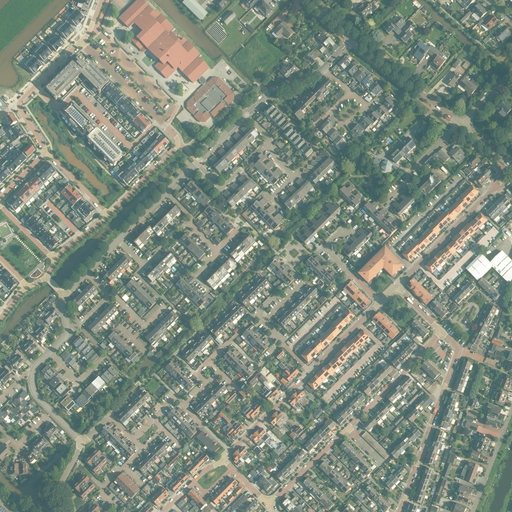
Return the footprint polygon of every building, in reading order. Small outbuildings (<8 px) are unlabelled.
[(78,4),(77,7),(82,9),(83,6),(87,8),(90,2),(91,2),(91,0),(82,0),(80,5),(78,4)] [(156,14),(142,0),(137,0),(118,19),(129,29),(134,24),(140,31),(131,40),(143,53),(147,50),(159,62),(154,67),(167,80),(178,69),(193,84),(199,78),(201,76),(209,68),(199,58),(201,56),(184,39),(181,42),(171,32),(174,29),(158,12),(156,14)] [(200,21),(207,14),(193,0),(185,0),(182,3),(200,21)] [(243,3),(241,5),(247,12),(249,9),(250,9),(253,5),(258,0),(245,0),(243,3)] [(256,7),(254,9),(257,12),(260,15),(262,14),(265,17),(272,11),(262,1),(256,7)] [(371,12),(372,10),(374,11),(377,8),(373,4),(372,4),(371,3),(369,4),(367,6),(366,5),(364,7),(363,6),(360,9),(361,10),(359,12),(365,18),(369,14),(370,14),(372,12),(371,12)] [(482,8),(479,5),(472,11),(480,19),(486,13),(481,8),(482,8)] [(76,11),(72,15),(80,23),(80,24),(84,20),(84,19),(76,11)] [(230,11),(222,20),(226,25),(235,16),(230,11)] [(462,23),(472,14),(468,11),(459,20),(462,23)] [(68,19),(67,21),(69,23),(70,21),(76,27),(80,23),(72,15),(68,19)] [(497,22),(492,16),(485,23),(482,20),(477,25),(480,28),(483,25),(489,30),(497,22)] [(399,30),(406,23),(400,17),(395,23),(394,22),(391,25),(389,23),(383,29),(389,34),(393,30),(396,33),(399,30)] [(62,27),(61,27),(70,36),(74,32),(67,24),(69,23),(67,21),(65,22),(66,23),(62,27)] [(411,21),(407,25),(406,23),(399,30),(396,33),(400,37),(399,38),(405,44),(411,38),(413,36),(411,33),(416,27),(411,21)] [(278,28),(274,33),(278,37),(282,33),(288,39),(294,33),(283,22),(277,28),(278,28)] [(61,26),(56,30),(58,32),(57,33),(59,35),(60,34),(66,40),(70,36),(61,27),(62,27),(61,26)] [(510,34),(504,27),(499,32),(496,29),(491,35),(494,39),(496,36),(502,42),(510,34)] [(52,40),(60,48),(65,44),(57,37),(59,35),(57,33),(55,35),(56,36),(52,40)] [(321,46),(317,49),(322,54),(326,50),(325,50),(328,47),(330,45),(332,47),(335,45),(328,37),(326,39),(321,34),(316,38),(322,44),(321,45),(321,46)] [(47,43),(45,44),(47,46),(49,45),(56,52),(57,52),(61,48),(60,48),(52,40),(52,39),(47,43)] [(432,56),(437,50),(432,46),(429,49),(421,42),(415,49),(418,52),(414,55),(421,61),(425,57),(425,56),(427,53),(432,56)] [(42,44),(38,48),(39,49),(48,58),(52,54),(46,48),(47,46),(45,44),(44,46),(42,44)] [(35,54),(34,55),(36,58),(37,56),(43,62),(48,58),(39,49),(34,53),(35,54)] [(437,50),(432,56),(436,59),(431,65),(438,71),(446,61),(443,58),(444,56),(437,50)] [(305,61),(301,65),(305,69),(309,65),(311,66),(316,61),(315,59),(318,56),(313,51),(309,54),(309,53),(303,59),(305,61)] [(29,61),(29,62),(38,71),(37,71),(38,71),(42,67),(41,67),(42,66),(35,59),(36,58),(34,55),(32,57),(33,57),(29,61)] [(49,87),(46,89),(55,98),(53,99),(55,101),(57,99),(77,78),(81,82),(84,79),(98,92),(97,92),(99,94),(101,92),(100,91),(107,85),(109,83),(106,80),(105,80),(103,79),(104,78),(101,75),(101,76),(99,74),(99,73),(97,70),(96,71),(94,69),(95,69),(92,66),(91,66),(89,65),(90,64),(87,61),(85,63),(83,62),(84,61),(80,56),(75,61),(76,62),(73,65),(72,63),(69,66),(70,67),(68,69),(67,68),(64,71),(65,71),(63,73),(60,76),(58,78),(58,77),(55,80),(55,81),(54,82),(53,82),(50,85),(51,85),(49,87)] [(345,71),(350,65),(346,61),(348,59),(345,56),(335,66),(338,68),(340,66),(345,71)] [(459,60),(453,67),(456,69),(461,63),(459,60)] [(28,61),(24,65),(25,67),(24,68),(26,70),(27,69),(33,75),(37,71),(38,71),(29,62),(29,61),(28,61)] [(352,77),(358,72),(354,67),(356,65),(353,63),(350,65),(345,71),(343,72),(346,75),(348,73),(352,77)] [(283,69),(277,75),(282,79),(284,77),(286,79),(293,72),(295,75),(298,71),(291,65),(285,71),(283,69)] [(491,68),(487,73),(490,77),(495,71),(491,68)] [(360,84),(366,78),(362,73),(364,71),(361,69),(358,72),(352,77),(351,79),(354,81),(356,79),(360,84)] [(459,84),(463,80),(460,78),(460,77),(454,72),(451,76),(452,76),(446,83),(452,87),(456,82),(459,84)] [(368,90),(374,84),(370,80),(372,78),(369,75),(366,78),(360,84),(359,85),(362,88),(364,86),(368,90)] [(204,80),(201,77),(199,78),(200,79),(200,82),(203,85),(204,86),(187,103),(186,105),(186,109),(192,114),(194,116),(194,117),(199,122),(205,123),(210,117),(210,116),(211,115),(215,119),(226,108),(225,107),(226,106),(226,105),(227,104),(228,106),(234,100),(234,94),(218,78),(214,78),(212,78),(206,84),(205,83),(204,80)] [(318,82),(322,86),(325,89),(330,84),(323,77),(318,82)] [(465,78),(463,80),(459,84),(459,85),(471,95),(477,88),(479,85),(473,80),(470,83),(465,78)] [(374,84),(368,90),(367,91),(370,94),(372,92),(376,96),(382,91),(378,86),(380,84),(377,81),(374,84)] [(107,85),(100,91),(101,92),(102,91),(102,92),(105,95),(113,87),(114,87),(111,85),(110,84),(108,86),(107,85)] [(329,93),(325,89),(322,86),(317,90),(324,97),(329,93)] [(109,98),(117,91),(113,87),(105,95),(109,98)] [(319,102),(324,97),(317,90),(312,95),(316,99),(319,102)] [(117,91),(109,98),(112,102),(120,94),(117,91)] [(316,99),(312,95),(308,91),(304,96),(311,103),(316,99)] [(115,105),(123,97),(120,94),(112,102),(115,105)] [(306,108),(311,103),(304,96),(299,101),(306,108)] [(115,105),(116,105),(119,109),(127,101),(123,98),(124,97),(123,97),(115,105)] [(382,107),(388,113),(392,108),(394,110),(397,108),(387,98),(385,100),(387,103),(382,107)] [(122,112),(130,104),(127,101),(119,109),(122,112)] [(301,113),(306,108),(299,101),(294,106),(298,109),(301,113)] [(502,103),(495,110),(499,114),(504,119),(508,115),(507,115),(511,110),(503,102),(502,103)] [(111,163),(114,166),(122,157),(123,158),(126,155),(124,154),(123,155),(97,129),(94,131),(91,128),(92,126),(71,104),(61,114),(69,122),(69,123),(74,128),(82,136),(84,134),(88,138),(87,139),(95,147),(96,146),(101,151),(100,152),(105,158),(106,157),(111,162),(111,163)] [(122,112),(126,115),(134,107),(130,104),(122,112)] [(267,116),(274,110),(271,108),(273,106),(271,104),(264,112),(267,116)] [(388,113),(382,107),(379,104),(377,107),(379,109),(374,113),(380,119),(384,115),(386,117),(389,114),(388,113)] [(126,115),(129,119),(137,111),(134,108),(134,107),(126,115)] [(271,120),(278,114),(275,111),(277,110),(275,108),(274,110),(267,116),(271,120)] [(305,116),(301,113),(298,109),(293,114),(300,121),(305,116)] [(380,119),(374,113),(372,110),(369,113),(371,115),(367,119),(372,125),(377,121),(379,123),(382,120),(380,119)] [(140,114),(137,111),(129,119),(132,122),(140,114)] [(275,124),(281,118),(279,115),(281,114),(279,112),(278,114),(271,120),(275,124)] [(5,118),(10,127),(17,122),(11,114),(5,118)] [(132,123),(135,126),(144,118),(140,115),(140,114),(132,122),(131,123),(132,123)] [(279,127),(285,121),(283,119),(285,118),(283,116),(281,118),(275,124),(279,127)] [(374,127),(372,125),(367,119),(364,116),(361,119),(363,121),(359,126),(364,132),(369,127),(371,129),(374,127)] [(147,121),(144,118),(135,126),(138,130),(147,121)] [(321,132),(322,131),(327,135),(333,129),(329,124),(331,122),(328,119),(318,129),(321,132)] [(285,121),(279,127),(283,132),(289,125),(287,123),(289,122),(287,120),(285,121)] [(142,133),(151,125),(150,125),(149,123),(147,121),(138,130),(142,133)] [(356,138),(358,136),(359,138),(362,135),(363,136),(366,133),(364,132),(359,126),(356,123),(353,126),(355,128),(351,132),(356,138)] [(243,128),(254,139),(258,135),(252,130),(251,131),(245,125),(243,128)] [(7,133),(10,138),(20,131),(17,126),(11,130),(9,127),(3,131),(5,134),(7,133)] [(287,139),(293,133),(291,130),(292,129),(291,127),(283,135),(287,139)] [(333,143),(340,136),(336,132),(338,130),(335,127),(333,129),(327,135),(325,137),(328,140),(328,139),(333,143)] [(256,141),(254,139),(243,128),(241,130),(246,136),(245,137),(250,143),(252,145),(256,141)] [(24,136),(20,131),(10,138),(13,143),(12,144),(14,147),(14,146),(17,144),(20,143),(18,140),(24,136)] [(291,143),(297,137),(295,134),(296,133),(295,131),(293,133),(287,139),(291,143)] [(250,143),(245,137),(243,139),(237,133),(235,135),(246,147),(250,143)] [(168,144),(169,143),(160,135),(156,139),(165,148),(167,146),(167,145),(168,144)] [(242,151),(246,147),(235,135),(233,137),(239,143),(237,145),(242,151)] [(295,146),(301,140),(299,138),(300,137),(299,135),(297,137),(291,143),(295,146)] [(341,150),(344,146),(346,144),(342,140),(344,138),(341,135),(340,136),(333,143),(331,145),(334,148),(336,146),(341,150)] [(408,154),(416,146),(408,138),(399,147),(399,148),(390,157),(397,164),(405,156),(411,162),(413,159),(408,154)] [(165,148),(156,139),(153,143),(161,151),(164,148),(165,148)] [(299,150),(305,144),(303,142),(304,141),(302,139),(301,140),(295,146),(299,150)] [(235,147),(234,146),(229,141),(227,143),(238,154),(242,151),(237,145),(235,147)] [(161,151),(153,143),(149,147),(157,155),(161,151)] [(235,158),(238,154),(227,143),(225,145),(231,151),(229,153),(235,158)] [(309,148),(307,146),(306,146),(308,144),(306,143),(305,144),(299,150),(302,154),(309,148)] [(22,152),(21,153),(21,154),(26,159),(28,157),(35,150),(30,145),(29,145),(23,152),(22,152)] [(458,158),(461,161),(467,156),(456,145),(448,152),(443,148),(436,155),(435,155),(425,165),(429,169),(439,159),(444,164),(452,156),(456,161),(458,158)] [(157,155),(149,147),(145,151),(146,152),(146,151),(153,159),(157,155)] [(310,147),(309,148),(302,154),(306,158),(313,152),(310,150),(312,148),(310,147)] [(235,158),(229,153),(227,154),(222,148),(220,151),(231,162),(232,164),(236,160),(235,158)] [(13,154),(14,155),(14,154),(23,163),(26,159),(27,159),(26,159),(21,154),(21,153),(17,150),(13,154)] [(146,152),(142,155),(150,163),(149,162),(153,159),(146,151),(146,152)] [(227,166),(231,162),(220,151),(217,153),(223,159),(221,160),(227,166)] [(146,167),(150,163),(142,155),(140,153),(136,158),(138,159),(146,167)] [(19,167),(23,163),(14,154),(14,155),(10,158),(19,167)] [(325,162),(331,169),(335,165),(336,166),(336,165),(332,161),(333,160),(330,157),(329,156),(327,154),(326,155),(320,154),(319,157),(325,158),(327,160),(325,162)] [(258,170),(263,165),(261,163),(267,157),(265,155),(264,157),(260,160),(254,166),(258,170)] [(227,166),(221,160),(220,162),(214,156),(212,158),(223,170),(227,166)] [(475,169),(474,168),(480,161),(475,156),(468,163),(471,166),(467,169),(466,168),(464,171),(468,176),(475,169)] [(5,161),(6,162),(15,171),(19,167),(10,158),(10,157),(5,161)] [(219,174),(223,170),(212,158),(210,160),(215,166),(214,168),(219,174)] [(331,169),(325,162),(321,159),(316,158),(315,161),(321,162),(323,164),(321,166),(327,173),(331,169),(331,170),(332,170),(331,169)] [(142,170),(145,167),(146,167),(138,159),(134,163),(142,170)] [(261,174),(273,163),(271,161),(265,166),(263,165),(258,170),(261,174)] [(393,165),(388,161),(383,162),(381,168),(385,172),(391,171),(393,165)] [(11,174),(15,171),(6,162),(3,166),(11,174),(10,174),(11,175),(11,174)] [(328,174),(327,173),(321,166),(317,163),(312,162),(311,165),(317,166),(319,168),(317,171),(323,177),(327,173),(327,174),(328,174)] [(48,164),(43,168),(52,177),(53,178),(57,173),(51,166),(49,163),(48,164)] [(142,170),(134,163),(131,166),(130,167),(138,174),(142,170)] [(265,178),(271,173),(269,171),(275,165),(273,163),(261,174),(265,178)] [(497,174),(488,165),(486,168),(487,169),(483,172),(490,179),(494,175),(494,176),(497,174)] [(0,170),(7,178),(10,174),(11,174),(3,166),(0,168),(0,170)] [(134,178),(138,174),(130,167),(131,166),(130,166),(126,170),(134,178)] [(323,177),(317,171),(313,167),(307,166),(307,169),(312,170),(315,173),(313,175),(319,181),(323,177),(323,178),(324,178),(323,177)] [(43,168),(39,172),(48,181),(52,177),(43,168)] [(269,182),(280,171),(278,168),(272,174),(271,173),(265,178),(269,182)] [(130,182),(130,181),(134,178),(126,170),(122,173),(130,182)] [(319,181),(313,175),(309,171),(303,170),(303,173),(309,174),(311,176),(309,179),(310,180),(315,185),(319,181),(319,182),(320,182),(319,181)] [(280,171),(269,182),(273,186),(279,180),(277,178),(282,173),(280,171)] [(44,185),(48,181),(39,172),(35,176),(35,177),(44,185)] [(121,172),(117,176),(122,181),(120,183),(123,186),(125,184),(126,186),(126,185),(128,184),(130,182),(130,181),(130,182),(122,173),(121,172)] [(486,183),(490,179),(483,172),(480,176),(486,183)] [(436,174),(419,191),(426,198),(443,181),(436,174)] [(257,187),(251,180),(250,180),(248,181),(242,176),(240,178),(252,189),(253,190),(257,187)] [(480,176),(476,180),(475,179),(473,181),(477,186),(480,188),(482,186),(486,183),(480,176)] [(40,189),(44,185),(35,177),(32,181),(40,189)] [(248,193),(252,189),(240,178),(238,180),(244,186),(242,187),(248,193)] [(298,181),(309,192),(313,188),(308,183),(306,184),(300,179),(298,181)] [(41,190),(40,189),(32,181),(28,184),(28,185),(37,194),(41,190)] [(195,186),(193,184),(194,183),(192,181),(185,187),(184,189),(188,193),(189,192),(195,186)] [(305,196),(309,192),(298,181),(296,183),(301,189),(300,190),(305,196)] [(248,193),(242,187),(240,189),(235,183),(233,185),(233,186),(244,197),(248,193)] [(33,197),(37,194),(28,185),(28,184),(23,188),(24,188),(33,197)] [(64,199),(65,198),(73,190),(69,186),(69,185),(64,190),(62,188),(56,193),(59,196),(60,195),(64,199)] [(244,197),(233,186),(233,185),(230,188),(236,193),(234,195),(240,200),(242,202),(246,198),(244,197)] [(188,193),(187,194),(191,197),(193,196),(200,189),(198,187),(197,188),(195,186),(189,192),(188,193)] [(305,196),(300,190),(298,192),(292,186),(290,188),(301,200),(305,196)] [(344,197),(353,188),(351,186),(347,190),(345,187),(339,193),(344,197)] [(468,190),(475,197),(479,193),(472,186),(468,190)] [(29,201),(33,197),(24,188),(20,192),(29,201)] [(297,203),(301,200),(290,188),(288,190),(294,196),(292,198),(297,203)] [(347,201),(353,195),(351,193),(354,189),(353,188),(344,197),(347,201)] [(65,198),(69,202),(77,194),(78,194),(73,189),(73,190),(65,198)] [(197,200),(203,194),(201,192),(202,191),(200,189),(193,196),(197,200)] [(464,194),(471,201),(475,197),(468,190),(464,194)] [(240,200),(234,195),(233,196),(227,191),(225,193),(236,204),(240,200)] [(25,205),(29,201),(20,192),(16,196),(24,204),(25,205)] [(232,208),(236,204),(225,193),(223,195),(228,201),(227,202),(232,208)] [(81,198),(77,194),(69,202),(73,206),(71,208),(73,210),(79,205),(76,203),(81,198)] [(200,203),(207,196),(205,194),(204,195),(203,194),(197,200),(200,203)] [(297,203),(292,198),(290,199),(285,194),(283,196),(294,207),(297,203)] [(351,204),(360,195),(359,194),(355,197),(353,195),(347,201),(351,204)] [(402,196),(411,205),(415,201),(410,196),(408,198),(404,194),(402,196)] [(461,198),(468,205),(470,203),(469,202),(471,201),(464,194),(461,198)] [(20,209),(24,204),(16,196),(16,195),(16,196),(11,200),(19,208),(20,209)] [(360,195),(351,204),(355,208),(361,203),(358,201),(362,197),(360,195)] [(509,202),(509,201),(510,199),(506,195),(504,196),(499,201),(505,206),(507,208),(510,205),(510,204),(510,202),(509,202)] [(207,196),(200,203),(204,207),(206,209),(211,205),(208,203),(210,201),(208,199),(209,198),(207,196)] [(289,211),(294,207),(283,196),(280,198),(283,201),(282,201),(284,204),(285,203),(286,204),(284,205),(289,211)] [(408,209),(411,205),(402,196),(401,198),(404,201),(402,203),(408,209)] [(249,209),(253,213),(266,200),(264,198),(258,203),(256,202),(251,207),(249,209)] [(458,203),(464,209),(468,205),(461,198),(460,198),(461,199),(458,203)] [(15,212),(19,208),(11,200),(7,204),(10,207),(9,209),(13,213),(14,211),(15,212)] [(258,215),(264,210),(263,208),(268,202),(266,200),(253,213),(257,217),(258,215)] [(507,208),(505,206),(499,201),(495,205),(503,212),(507,208)] [(77,212),(81,215),(81,216),(90,207),(86,203),(86,202),(81,207),(79,205),(73,210),(76,213),(77,212)] [(367,213),(377,203),(376,202),(372,205),(369,203),(363,209),(367,213)] [(408,209),(402,203),(400,206),(396,202),(395,204),(404,213),(408,209)] [(327,205),(336,214),(340,210),(335,205),(333,207),(329,203),(327,205)] [(371,217),(377,211),(375,209),(379,205),(377,203),(367,213),(371,217)] [(454,206),(460,213),(464,209),(458,203),(454,206)] [(400,217),(404,213),(395,204),(393,205),(397,209),(394,211),(400,217)] [(208,216),(213,210),(211,209),(213,207),(211,205),(206,209),(204,212),(208,216)] [(332,218),(336,214),(327,205),(326,207),(329,210),(327,213),(332,218)] [(498,217),(503,212),(495,205),(491,209),(496,215),(498,217)] [(168,208),(176,216),(180,212),(174,206),(172,208),(170,206),(168,208)] [(262,219),(274,208),(272,206),(266,211),(264,210),(258,215),(257,217),(261,220),(262,219)] [(450,210),(456,217),(460,213),(454,206),(450,210)] [(94,211),(90,207),(81,216),(81,215),(80,216),(84,220),(84,221),(86,223),(91,218),(89,216),(94,211)] [(172,220),(176,216),(168,208),(166,210),(168,212),(166,214),(172,220)] [(274,208),(262,219),(261,220),(265,224),(266,223),(272,217),(270,216),(276,210),(274,208)] [(375,221),(385,211),(383,209),(379,213),(377,211),(371,217),(375,221)] [(498,217),(496,215),(491,209),(486,214),(492,219),(494,221),(498,217)] [(211,220),(218,213),(216,211),(215,212),(213,210),(208,216),(211,220)] [(445,213),(453,220),(456,217),(450,210),(446,214),(446,213),(445,213)] [(332,218),(327,213),(325,215),(321,211),(319,213),(328,222),(332,218)] [(379,225),(385,218),(383,216),(387,213),(385,211),(375,221),(379,225)] [(215,224),(221,218),(219,216),(220,215),(218,213),(211,220),(215,224)] [(325,226),(328,222),(319,213),(318,214),(322,218),(319,220),(325,226)] [(450,222),(451,222),(453,220),(445,213),(441,217),(448,223),(450,222)] [(172,220),(166,214),(164,216),(162,214),(160,216),(168,224),(172,220)] [(272,217),(265,224),(268,228),(270,227),(281,216),(279,214),(273,219),(272,217)] [(483,225),(487,221),(481,214),(477,218),(483,225)] [(28,228),(30,229),(38,221),(33,216),(25,224),(29,227),(28,228)] [(164,228),(168,224),(160,216),(158,218),(161,220),(159,222),(164,228)] [(281,216),(270,227),(274,231),(280,225),(278,223),(283,218),(281,216)] [(382,229),(393,218),(391,217),(387,221),(385,218),(379,225),(382,229)] [(438,221),(444,227),(448,223),(441,217),(438,221)] [(226,221),(224,219),(223,220),(221,218),(215,224),(214,225),(217,229),(219,227),(219,228),(226,221)] [(386,232),(393,226),(390,224),(394,220),(393,218),(382,229),(386,232)] [(473,222),(479,229),(483,225),(477,218),(473,222)] [(325,226),(319,220),(317,223),(313,219),(312,220),(321,230),(325,226)] [(39,220),(38,221),(30,229),(32,231),(36,234),(43,227),(44,227),(44,226),(39,220)] [(317,233),(321,230),(312,220),(310,222),(314,226),(312,228),(317,233)] [(223,231),(228,226),(227,224),(228,223),(226,221),(219,228),(223,231)] [(434,225),(440,231),(444,227),(438,221),(434,225)] [(164,228),(159,222),(157,224),(154,222),(153,224),(161,232),(164,228)] [(468,225),(476,232),(479,229),(473,222),(471,224),(470,223),(468,225)] [(157,235),(161,232),(153,224),(151,225),(153,228),(151,229),(154,232),(154,233),(157,235)] [(393,226),(386,232),(390,237),(400,226),(399,224),(395,228),(393,226)] [(430,228),(437,236),(439,234),(438,233),(440,231),(434,225),(430,228)] [(468,225),(464,229),(472,236),(476,232),(468,225)] [(151,229),(148,227),(146,229),(144,226),(142,228),(150,236),(154,233),(154,232),(151,229)] [(228,226),(223,231),(227,235),(234,229),(232,227),(230,228),(228,226)] [(317,233),(312,228),(309,230),(306,226),(304,228),(313,237),(317,233)] [(49,232),(44,227),(43,227),(36,234),(39,238),(40,240),(49,232)] [(146,240),(150,236),(142,228),(140,230),(142,232),(140,234),(146,240)] [(309,241),(313,237),(304,228),(302,230),(306,233),(304,236),(309,241)] [(427,233),(433,239),(437,236),(430,228),(431,229),(427,233)] [(511,236),(503,228),(500,231),(508,240),(511,236)] [(360,230),(369,240),(373,236),(368,231),(366,233),(362,229),(360,230)] [(464,229),(461,233),(467,239),(471,236),(472,236),(464,229)] [(366,243),(369,240),(360,230),(358,232),(363,236),(361,238),(366,243)] [(54,237),(49,232),(40,240),(42,242),(43,241),(46,245),(54,237)] [(183,245),(189,239),(187,237),(190,235),(187,233),(185,235),(179,241),(183,245)] [(254,241),(247,234),(246,233),(244,235),(246,237),(244,239),(252,247),(256,243),(254,241)] [(423,237),(430,243),(433,239),(427,233),(423,237)] [(461,233),(457,237),(464,244),(463,243),(467,239),(461,233)] [(146,240),(140,234),(139,236),(136,234),(134,236),(142,244),(146,240)] [(309,241),(304,236),(302,238),(298,234),(296,236),(305,245),(309,241)] [(138,248),(142,244),(134,236),(132,238),(135,240),(132,242),(138,248)] [(366,243),(361,238),(359,241),(354,236),(352,238),(362,247),(366,243)] [(59,242),(55,238),(54,237),(46,245),(47,246),(51,250),(52,248),(53,249),(56,247),(55,246),(59,242)] [(419,241),(426,247),(430,243),(423,237),(419,241)] [(453,240),(460,248),(464,244),(457,237),(453,240)] [(187,248),(195,240),(193,238),(191,241),(189,239),(183,245),(187,248)] [(218,246),(221,242),(218,240),(216,238),(212,242),(214,244),(216,246),(217,245),(218,246)] [(358,251),(362,247),(352,238),(351,240),(355,244),(353,246),(358,251)] [(244,239),(242,241),(240,239),(238,241),(248,251),(252,247),(244,239)] [(191,252),(197,246),(195,244),(197,242),(195,240),(187,248),(191,252)] [(450,245),(456,251),(460,248),(453,240),(454,241),(450,245)] [(243,253),(244,254),(248,251),(238,241),(236,243),(239,245),(237,247),(243,253)] [(415,244),(422,251),(426,247),(419,241),(416,244),(415,243),(415,244)] [(358,251),(353,246),(351,248),(347,244),(345,245),(354,255),(358,251)] [(411,247),(417,254),(419,252),(420,253),(422,251),(415,244),(411,247)] [(350,259),(354,255),(345,245),(343,247),(347,252),(345,254),(350,259)] [(446,249),(453,255),(456,251),(450,245),(446,249)] [(190,254),(194,257),(203,248),(201,246),(199,248),(197,246),(191,252),(190,254)] [(233,247),(231,248),(239,257),(241,259),(245,255),(244,254),(243,253),(237,247),(235,249),(233,247)] [(407,251),(413,258),(417,254),(411,247),(407,251)] [(197,261),(199,260),(205,254),(203,252),(205,250),(203,248),(194,257),(197,261)] [(229,255),(228,256),(233,262),(235,260),(235,261),(237,263),(241,259),(239,257),(231,248),(229,250),(231,253),(229,255)] [(385,249),(376,259),(375,258),(360,274),(368,283),(370,280),(371,281),(377,275),(376,274),(381,270),(381,271),(384,268),(392,276),(394,274),(395,274),(401,268),(400,268),(403,265),(394,257),(392,255),(392,254),(388,251),(388,252),(385,249)] [(446,249),(444,251),(444,250),(441,252),(449,259),(453,255),(446,249)] [(403,255),(409,262),(413,258),(407,251),(403,255)] [(438,256),(444,262),(448,258),(449,259),(441,252),(438,256)] [(510,285),(511,280),(511,261),(502,252),(490,264),(493,266),(492,267),(510,285)] [(163,255),(171,263),(175,259),(169,253),(167,255),(165,253),(163,255)] [(478,281),(492,267),(493,266),(490,264),(481,254),(466,269),(478,281)] [(122,259),(128,265),(132,261),(126,255),(123,258),(121,256),(120,257),(122,259)] [(167,267),(171,263),(163,255),(161,257),(163,259),(161,261),(167,267)] [(310,267),(319,258),(317,256),(314,260),(311,257),(306,263),(310,267)] [(434,259),(440,266),(444,262),(438,256),(434,259)] [(269,267),(267,269),(270,273),(272,270),(272,271),(279,265),(276,263),(280,259),(278,257),(268,267),(269,267)] [(314,271),(319,265),(317,263),(321,260),(319,258),(310,267),(314,271)] [(130,267),(128,265),(122,259),(120,262),(117,259),(116,261),(124,269),(126,271),(130,267)] [(230,269),(234,265),(229,259),(226,261),(224,259),(222,261),(230,269)] [(430,263),(436,270),(440,266),(434,259),(430,263)] [(121,272),(124,269),(116,261),(115,262),(117,264),(115,267),(121,272)] [(167,267),(161,261),(159,263),(157,261),(155,263),(163,271),(167,267)] [(227,272),(230,269),(222,261),(220,262),(223,265),(221,266),(227,272)] [(159,275),(163,271),(155,263),(153,265),(155,267),(153,269),(159,275)] [(276,275),(286,265),(284,263),(281,267),(279,265),(272,271),(276,275)] [(426,267),(432,274),(436,270),(430,263),(426,267)] [(317,275),(327,266),(325,264),(321,268),(319,265),(314,271),(317,275)] [(280,278),(286,272),(284,270),(287,267),(286,265),(276,275),(280,278)] [(227,272),(221,266),(219,268),(217,266),(215,268),(224,278),(228,274),(226,272),(227,272)] [(321,279),(327,273),(325,271),(328,267),(327,266),(317,275),(321,279)] [(117,276),(121,272),(115,267),(112,269),(110,267),(108,268),(117,276)] [(117,276),(108,268),(107,269),(109,272),(107,274),(113,280),(115,280),(116,278),(116,277),(117,276)] [(159,275),(153,269),(152,270),(149,268),(147,270),(155,278),(157,280),(161,277),(159,275)] [(213,274),(220,281),(224,278),(215,268),(213,270),(215,272),(213,274)] [(152,282),(155,278),(147,270),(146,272),(148,274),(146,276),(152,282)] [(284,282),(293,273),(292,271),(288,274),(286,272),(280,278),(284,282)] [(0,284),(3,288),(4,287),(3,286),(12,278),(9,275),(9,274),(7,272),(0,279),(0,284)] [(107,274),(105,272),(104,273),(106,275),(103,278),(109,284),(113,280),(107,274)] [(325,282),(334,273),(333,272),(329,275),(327,273),(321,279),(325,282)] [(293,273),(284,282),(288,286),(294,280),(292,278),(295,275),(293,273)] [(334,273),(325,282),(329,287),(335,281),(332,279),(336,275),(334,273)] [(220,281),(213,274),(211,276),(209,274),(207,276),(216,285),(220,281)] [(212,289),(216,285),(207,276),(205,278),(207,280),(205,282),(212,289)] [(255,279),(264,288),(268,284),(263,278),(260,280),(257,277),(255,279)] [(12,278),(3,286),(4,287),(9,292),(13,287),(14,288),(17,285),(16,285),(17,283),(12,278)] [(188,281),(186,279),(184,281),(182,279),(176,285),(180,289),(188,281)] [(261,292),(264,288),(255,279),(254,280),(257,284),(255,286),(261,292)] [(411,290),(418,283),(414,279),(412,281),(412,280),(408,284),(409,284),(407,286),(411,290)] [(483,288),(488,283),(483,279),(479,284),(483,288)] [(130,290),(138,282),(137,281),(135,283),(132,280),(126,286),(130,290)] [(190,287),(188,285),(190,283),(188,281),(180,289),(178,290),(182,294),(184,293),(190,287)] [(134,294),(140,288),(137,285),(139,283),(138,282),(130,290),(134,294)] [(414,295),(422,287),(418,283),(411,290),(413,292),(412,293),(414,295)] [(466,287),(471,292),(475,287),(471,283),(466,287)] [(487,292),(492,288),(488,283),(483,288),(487,292)] [(85,286),(93,294),(97,290),(91,284),(88,287),(86,285),(85,286)] [(261,292),(255,286),(253,288),(249,284),(247,286),(257,295),(261,292)] [(347,294),(355,287),(353,285),(352,286),(350,284),(343,290),(347,294)] [(89,298),(93,294),(85,286),(83,287),(86,290),(83,292),(89,298)] [(253,299),(257,295),(247,286),(246,288),(249,291),(247,293),(253,299)] [(305,288),(314,297),(318,293),(313,287),(310,289),(307,286),(305,288)] [(184,293),(187,296),(187,297),(196,289),(194,287),(192,289),(190,287),(184,293)] [(187,296),(186,298),(190,302),(197,295),(195,292),(199,289),(197,287),(196,289),(187,297),(187,296)] [(351,298),(358,291),(356,290),(357,289),(355,287),(347,294),(351,298)] [(419,298),(425,291),(422,287),(414,295),(416,297),(417,296),(419,298)] [(467,296),(471,292),(466,287),(462,291),(467,296)] [(138,298),(146,290),(145,288),(143,290),(140,288),(134,294),(138,298)] [(311,301),(314,297),(305,288),(304,289),(307,293),(305,295),(311,301)] [(491,296),(496,292),(492,288),(487,292),(491,296)] [(142,301),(148,295),(145,293),(147,291),(146,290),(138,298),(142,301)] [(355,302),(362,294),(360,292),(359,293),(358,291),(351,298),(355,302)] [(422,302),(429,295),(425,291),(419,298),(421,299),(420,300),(422,302)] [(462,300),(467,296),(462,291),(458,296),(462,300)] [(85,302),(89,298),(83,292),(80,295),(78,293),(77,294),(85,302)] [(253,299),(247,293),(245,295),(242,292),(240,294),(249,303),(253,299)] [(496,292),(491,296),(496,301),(500,296),(496,292)] [(76,299),(75,300),(81,306),(85,302),(77,294),(76,295),(78,297),(76,299)] [(194,306),(203,296),(201,294),(199,297),(197,295),(190,302),(194,306)] [(245,307),(249,303),(240,294),(238,295),(242,299),(239,301),(245,307)] [(311,301),(305,295),(303,297),(299,294),(298,295),(307,305),(311,301)] [(359,306),(365,299),(363,297),(364,296),(362,294),(355,302),(359,306)] [(145,305),(154,297),(152,296),(150,298),(148,295),(142,301),(145,305)] [(303,308),(307,305),(298,295),(296,297),(299,300),(297,302),(303,308)] [(427,305),(433,299),(429,295),(422,302),(424,304),(425,303),(427,305)] [(199,308),(203,305),(205,302),(203,300),(205,298),(203,296),(194,306),(197,310),(199,308)] [(458,304),(462,300),(458,296),(453,300),(458,304)] [(74,301),(71,304),(75,307),(77,310),(81,306),(75,300),(76,299),(74,297),(72,299),(74,301)] [(154,297),(145,305),(150,309),(156,303),(153,300),(155,298),(154,297)] [(368,305),(369,303),(365,299),(359,306),(363,310),(364,308),(365,309),(368,305)] [(303,308),(297,302),(295,305),(291,301),(290,303),(299,312),(303,308)] [(435,310),(440,305),(436,301),(430,306),(435,310)] [(48,303),(44,306),(47,309),(49,312),(47,314),(53,321),(58,317),(56,315),(58,313),(55,310),(51,306),(48,303)] [(295,316),(299,312),(290,303),(288,305),(291,308),(289,310),(295,316)] [(451,313),(458,307),(454,303),(451,306),(451,309),(449,311),(451,313)] [(105,307),(113,315),(117,311),(111,305),(109,308),(106,306),(105,307)] [(230,306),(240,315),(244,311),(238,305),(235,308),(232,305),(230,306)] [(439,315),(445,309),(440,305),(435,310),(439,315)] [(236,319),(240,315),(230,306),(229,308),(232,311),(230,313),(236,319)] [(487,311),(495,315),(497,310),(490,306),(487,311)] [(109,319),(113,315),(105,307),(104,308),(106,310),(103,313),(109,319)] [(295,316),(289,310),(287,312),(284,309),(282,311),(291,320),(295,316)] [(445,309),(439,315),(443,319),(449,313),(445,309)] [(350,321),(354,317),(347,310),(343,314),(350,321)] [(287,324),(291,320),(282,311),(280,312),(284,316),(282,318),(287,324)] [(492,321),(495,315),(487,311),(484,317),(492,321)] [(169,315),(167,313),(166,314),(168,316),(174,322),(178,318),(179,320),(181,317),(177,313),(175,315),(172,312),(169,315)] [(236,319),(230,313),(228,315),(224,312),(223,314),(232,323),(236,319)] [(106,323),(109,319),(103,313),(101,316),(99,313),(97,315),(106,323)] [(377,324),(383,317),(380,313),(378,315),(377,314),(374,318),(375,318),(373,320),(377,324)] [(49,325),(53,321),(46,314),(42,318),(40,316),(38,318),(39,319),(43,323),(45,321),(49,325)] [(228,327),(232,323),(223,314),(221,315),(224,319),(222,321),(228,327)] [(346,324),(350,321),(343,314),(340,318),(346,324)] [(102,326),(106,323),(97,315),(96,316),(98,318),(96,321),(102,326)] [(161,316),(159,317),(163,321),(160,323),(166,329),(170,326),(162,318),(161,316)] [(162,318),(170,326),(174,322),(168,316),(166,318),(166,317),(165,318),(164,316),(162,318)] [(287,324),(282,318),(279,320),(276,316),(274,318),(284,328),(287,324)] [(381,328),(388,320),(386,318),(385,319),(383,317),(377,324),(381,328)] [(489,326),(492,321),(484,317),(481,322),(489,326)] [(342,328),(346,324),(340,318),(336,322),(342,328)] [(46,326),(43,323),(39,319),(36,322),(37,325),(40,328),(37,330),(44,337),(48,333),(44,328),(46,326)] [(228,327),(222,321),(220,323),(217,320),(215,321),(225,331),(228,327)] [(385,332),(391,325),(389,323),(390,322),(388,320),(381,328),(385,332)] [(416,330),(421,325),(416,320),(411,325),(416,330)] [(98,330),(102,326),(96,321),(93,323),(91,321),(90,322),(98,330)] [(221,334),(225,331),(215,321),(213,323),(217,326),(215,328),(221,334)] [(94,334),(98,330),(90,322),(89,323),(91,325),(88,328),(94,334)] [(340,330),(342,328),(336,322),(332,326),(339,333),(341,331),(340,330)] [(486,331),(489,326),(481,322),(479,327),(486,331)] [(163,333),(166,329),(160,323),(158,326),(156,324),(155,325),(163,333)] [(153,331),(161,339),(165,335),(155,325),(154,326),(156,328),(153,331)] [(243,335),(241,337),(244,341),(253,333),(250,330),(254,327),(252,325),(242,335),(243,335)] [(388,335),(396,328),(394,326),(393,327),(391,325),(385,332),(388,335)] [(416,330),(414,332),(418,336),(418,335),(420,334),(425,329),(421,325),(416,330)] [(335,337),(339,333),(332,326),(333,327),(329,330),(335,337)] [(221,334),(215,328),(213,330),(209,327),(207,329),(217,339),(221,334)] [(484,337),(486,331),(479,327),(476,333),(484,337)] [(37,330),(35,333),(30,328),(28,328),(25,331),(28,335),(29,335),(33,339),(35,337),(40,342),(44,337),(37,330)] [(392,339),(399,333),(397,331),(398,330),(396,328),(388,335),(392,339)] [(420,334),(418,335),(418,336),(420,337),(422,335),(424,338),(429,333),(425,329),(420,334)] [(332,341),(335,337),(329,330),(325,334),(332,341)] [(147,333),(157,343),(161,339),(153,331),(150,334),(148,331),(147,333)] [(244,341),(248,345),(250,342),(250,343),(260,333),(258,331),(255,335),(253,333),(244,341)] [(359,335),(366,342),(370,338),(363,331),(359,335)] [(108,338),(106,339),(110,343),(117,336),(118,336),(120,334),(118,333),(116,335),(113,332),(108,338)] [(147,337),(145,339),(151,345),(153,347),(157,343),(147,333),(146,334),(147,335),(147,336),(147,337)] [(199,334),(209,344),(212,340),(206,334),(204,336),(201,333),(199,334)] [(254,346),(260,340),(258,338),(261,335),(260,333),(250,343),(254,346)] [(481,342),(484,337),(476,333),(473,338),(481,342)] [(205,347),(209,344),(199,334),(197,336),(201,340),(199,341),(205,347)] [(328,344),(332,341),(325,334),(321,338),(328,344)] [(34,340),(33,339),(29,335),(28,335),(27,337),(28,338),(26,340),(28,342),(26,345),(33,352),(37,347),(32,342),(34,340)] [(355,339),(362,345),(366,342),(359,335),(355,339)] [(120,339),(118,336),(117,336),(110,343),(114,347),(115,346),(123,338),(122,337),(120,339)] [(77,348),(83,341),(84,341),(81,338),(81,339),(79,337),(73,344),(77,348)] [(119,349),(125,344),(123,341),(125,339),(123,338),(115,346),(119,349)] [(324,348),(328,344),(321,338),(318,341),(317,341),(324,348)] [(478,347),(481,342),(473,338),(471,343),(470,342),(468,347),(471,348),(473,345),(475,346),(478,347)] [(258,350),(267,341),(266,339),(262,343),(260,340),(254,346),(258,350)] [(358,349),(362,345),(355,339),(354,341),(353,340),(351,342),(358,349)] [(80,352),(87,345),(88,345),(85,342),(84,343),(83,341),(77,348),(80,352)] [(193,341),(192,342),(201,351),(203,354),(207,350),(205,348),(205,347),(199,341),(196,344),(195,342),(193,341)] [(267,341),(258,350),(262,354),(268,348),(266,346),(269,343),(267,341)] [(322,350),(324,348),(317,341),(313,345),(319,351),(321,349),(322,350)] [(197,355),(201,351),(192,342),(190,344),(193,347),(191,349),(197,355)] [(351,342),(347,346),(353,352),(354,353),(358,349),(351,342)] [(407,345),(409,347),(413,352),(418,347),(413,342),(410,345),(409,344),(407,345)] [(123,353),(131,345),(130,344),(128,346),(125,344),(119,349),(123,353)] [(28,356),(33,352),(26,345),(22,349),(19,346),(17,348),(22,353),(24,351),(28,356)] [(84,356),(91,349),(92,349),(89,346),(88,347),(87,345),(80,352),(80,353),(84,357),(84,356)] [(127,357),(133,351),(130,349),(132,347),(131,345),(123,353),(127,357)] [(315,355),(319,351),(313,345),(309,348),(315,355)] [(349,356),(353,352),(347,346),(343,349),(349,356)] [(409,347),(406,349),(404,347),(402,348),(409,356),(413,352),(409,347)] [(197,355),(191,349),(189,351),(186,348),(184,350),(193,359),(197,355)] [(312,359),(315,355),(309,348),(305,352),(312,359)] [(400,355),(405,360),(409,356),(402,348),(397,352),(400,355)] [(88,360),(95,353),(96,352),(93,350),(92,351),(91,349),(84,356),(88,360)] [(133,351),(127,357),(131,361),(133,363),(139,358),(136,356),(137,355),(134,352),(136,350),(135,349),(133,351)] [(346,360),(349,356),(343,349),(339,353),(346,360)] [(14,359),(21,366),(25,362),(20,357),(22,355),(17,350),(15,352),(16,353),(14,355),(16,357),(14,359)] [(189,363),(193,359),(184,350),(182,351),(185,355),(183,357),(189,363)] [(227,361),(237,352),(235,350),(232,354),(230,351),(223,357),(227,361)] [(284,353),(281,350),(275,357),(278,360),(284,353)] [(65,360),(69,356),(65,352),(61,356),(65,360)] [(231,365),(237,359),(235,357),(239,354),(237,352),(227,361),(231,365)] [(308,363),(312,359),(305,352),(301,356),(308,363)] [(95,353),(88,360),(92,364),(100,357),(97,354),(96,354),(95,353)] [(335,357),(336,358),(343,364),(347,361),(346,360),(339,353),(335,357)] [(495,361),(497,356),(489,353),(487,358),(495,361)] [(401,364),(405,360),(400,355),(398,357),(396,355),(394,357),(396,359),(401,364)] [(235,369),(244,360),(243,358),(239,361),(237,359),(231,365),(235,369)] [(332,362),(339,368),(343,364),(336,358),(332,362)] [(12,366),(16,370),(21,366),(14,359),(9,364),(6,361),(4,363),(9,368),(12,366)] [(396,368),(401,364),(396,359),(394,362),(392,360),(390,361),(392,363),(392,364),(396,368)] [(77,364),(75,362),(72,360),(68,364),(71,366),(72,368),(77,364)] [(239,373),(245,367),(243,365),(246,362),(244,360),(235,369),(239,373)] [(467,363),(465,362),(462,368),(469,370),(471,365),(472,365),(473,362),(474,362),(469,360),(467,363)] [(170,372),(179,363),(177,361),(174,365),(172,362),(166,368),(170,372)] [(329,365),(335,372),(339,368),(332,362),(329,365)] [(422,376),(431,366),(427,362),(424,365),(422,363),(420,365),(420,366),(416,370),(422,376)] [(173,376),(179,370),(177,368),(181,365),(179,363),(170,372),(173,376)] [(283,365),(282,364),(281,363),(279,366),(283,370),(285,372),(282,375),(289,383),(295,377),(283,365)] [(294,368),(292,370),(285,363),(283,365),(295,377),(299,373),(294,368)] [(116,370),(109,364),(108,365),(108,367),(109,369),(108,371),(115,378),(120,374),(119,373),(116,370)] [(331,376),(335,372),(329,365),(327,367),(326,366),(324,368),(331,376)] [(383,370),(388,375),(393,370),(388,365),(383,370)] [(2,374),(8,381),(13,377),(8,372),(10,370),(6,366),(4,368),(6,370),(2,374)] [(53,370),(53,371),(48,366),(41,372),(49,380),(47,382),(49,384),(51,382),(55,378),(56,378),(59,374),(55,370),(53,370)] [(243,377),(252,367),(250,366),(247,369),(245,367),(239,373),(243,377)] [(426,380),(436,370),(431,366),(422,376),(417,381),(421,385),(426,380)] [(252,367),(243,377),(247,381),(253,375),(251,372),(254,369),(252,367)] [(388,375),(383,370),(381,367),(377,371),(379,374),(384,379),(388,375)] [(98,375),(107,384),(109,382),(111,383),(115,378),(108,371),(105,368),(103,370),(103,372),(105,374),(103,375),(100,372),(98,375)] [(320,372),(326,379),(330,375),(331,376),(324,368),(320,372)] [(469,374),(468,374),(469,370),(462,368),(460,373),(467,376),(468,376),(469,374)] [(177,380),(187,371),(185,369),(182,372),(179,370),(173,376),(177,380)] [(417,381),(422,376),(416,370),(411,375),(417,381)] [(427,382),(423,386),(424,387),(432,395),(436,390),(439,383),(435,380),(439,376),(440,375),(439,374),(436,370),(426,380),(427,382)] [(181,384),(187,378),(185,376),(188,372),(187,371),(177,380),(181,384)] [(316,376),(323,383),(326,379),(320,372),(316,376)] [(459,373),(458,376),(459,377),(458,379),(465,381),(467,376),(460,373),(459,373)] [(0,380),(4,385),(8,381),(2,374),(0,375),(0,380)] [(380,383),(384,379),(379,374),(375,378),(380,383)] [(262,375),(258,379),(264,385),(265,387),(266,387),(267,385),(270,383),(268,381),(262,375)] [(97,376),(96,377),(97,379),(95,381),(102,388),(106,385),(105,383),(97,376)] [(312,380),(319,386),(323,383),(316,376),(312,380)] [(501,383),(511,387),(511,385),(511,381),(507,379),(508,377),(504,376),(501,383)] [(185,388),(194,378),(193,377),(189,380),(187,378),(181,384),(185,388)] [(404,381),(409,386),(413,382),(408,377),(404,381)] [(58,380),(56,378),(55,378),(51,382),(49,384),(53,388),(52,390),(55,392),(56,391),(62,385),(64,383),(60,379),(58,379),(58,380)] [(194,378),(185,388),(189,392),(195,386),(193,383),(196,380),(194,378)] [(253,378),(248,383),(251,387),(257,382),(253,378)] [(376,387),(380,383),(375,378),(371,382),(376,387)] [(463,387),(465,381),(458,379),(457,379),(456,382),(457,382),(456,384),(463,387)] [(312,380),(308,384),(315,390),(319,386),(312,380)] [(93,383),(92,381),(90,383),(98,390),(99,392),(102,388),(95,381),(93,383)] [(217,388),(223,394),(227,390),(218,381),(216,383),(219,386),(217,388)] [(405,390),(409,386),(404,381),(399,385),(405,390)] [(372,391),(376,387),(371,382),(367,386),(372,391)] [(88,388),(94,394),(98,390),(90,383),(89,384),(90,386),(88,388)] [(510,392),(511,387),(501,383),(499,388),(510,392)] [(69,392),(62,385),(56,391),(63,398),(67,394),(69,392)] [(267,385),(266,387),(275,397),(279,393),(274,388),(272,390),(267,385)] [(406,392),(405,390),(399,385),(395,390),(400,395),(402,397),(406,392)] [(367,395),(372,391),(367,386),(362,390),(367,395)] [(223,394),(217,388),(215,390),(211,387),(210,388),(219,398),(223,394)] [(266,391),(262,395),(270,402),(272,400),(275,397),(266,387),(265,387),(263,388),(266,391)] [(91,397),(94,394),(88,388),(86,389),(85,388),(83,389),(91,397)] [(146,401),(150,397),(141,388),(139,390),(142,393),(140,395),(146,401)] [(215,402),(219,398),(210,388),(208,390),(211,394),(209,396),(215,402)] [(87,401),(91,397),(83,389),(82,391),(83,393),(81,394),(87,401)] [(297,393),(294,396),(299,401),(303,406),(304,406),(308,402),(306,400),(303,397),(305,395),(300,390),(300,391),(297,393)] [(396,399),(400,395),(395,390),(391,394),(396,399)] [(24,400),(28,396),(28,395),(24,391),(16,400),(24,408),(28,404),(24,400)] [(237,395),(242,400),(246,396),(241,391),(237,395)] [(506,400),(508,395),(498,391),(496,396),(506,400)] [(361,404),(366,399),(359,392),(354,396),(356,399),(361,404)] [(133,393),(132,394),(133,396),(142,405),(146,401),(140,395),(138,397),(133,393)] [(227,404),(236,395),(234,393),(232,395),(225,402),(227,404)] [(68,397),(69,396),(67,394),(63,398),(57,403),(60,406),(61,404),(65,409),(64,410),(67,413),(72,407),(75,404),(72,402),(74,400),(74,399),(70,399),(68,397)] [(87,401),(81,394),(79,395),(81,397),(79,398),(86,405),(89,402),(87,401)] [(132,394),(130,396),(131,398),(134,401),(132,403),(138,409),(142,405),(133,396),(132,394)] [(207,398),(206,396),(204,394),(202,396),(211,405),(215,402),(209,396),(207,398)] [(392,403),(396,399),(391,394),(387,398),(392,403)] [(459,400),(458,400),(459,396),(452,394),(450,399),(457,402),(458,402),(459,400)] [(207,409),(211,405),(202,396),(200,398),(204,401),(202,403),(207,409)] [(303,406),(299,401),(294,396),(290,399),(291,400),(288,403),(296,411),(299,408),(300,409),(301,408),(303,406)] [(506,400),(496,396),(495,396),(493,401),(505,405),(506,400)] [(424,401),(429,406),(433,402),(428,397),(424,401)] [(81,407),(82,409),(86,405),(79,398),(78,399),(77,399),(74,399),(74,400),(72,402),(75,404),(72,407),(76,412),(81,407)] [(352,403),(357,408),(361,404),(356,399),(354,401),(352,399),(350,401),(352,403)] [(429,406),(424,401),(422,399),(417,403),(419,405),(420,405),(424,410),(429,406)] [(21,411),(24,408),(16,400),(11,404),(15,408),(12,412),(11,412),(16,416),(21,411)] [(25,415),(26,415),(30,411),(34,415),(38,410),(30,402),(28,404),(24,408),(21,411),(25,415)] [(138,409),(132,403),(130,405),(127,402),(125,404),(135,413),(138,409)] [(207,409),(202,403),(199,405),(196,402),(194,404),(204,413),(207,409)] [(384,406),(389,411),(394,407),(389,402),(384,406)] [(353,412),(357,408),(352,403),(350,405),(348,403),(346,405),(348,407),(353,412)] [(131,417),(135,413),(125,404),(123,405),(127,409),(125,411),(131,417)] [(194,411),(199,417),(204,413),(194,404),(193,405),(196,409),(194,411)] [(249,404),(246,406),(256,416),(260,412),(262,410),(257,405),(255,407),(253,409),(249,404)] [(348,407),(346,405),(344,407),(342,409),(344,411),(349,416),(353,412),(348,407)] [(420,414),(424,410),(420,405),(419,405),(415,409),(420,414)] [(487,414),(489,415),(495,417),(496,418),(499,419),(503,410),(490,405),(489,408),(487,414)] [(253,420),(256,416),(246,406),(245,408),(247,410),(243,414),(248,419),(250,417),(253,420)] [(385,415),(389,411),(384,406),(380,410),(385,415)] [(312,412),(316,417),(321,412),(317,407),(312,412)] [(0,421),(7,429),(15,421),(13,419),(16,416),(11,412),(12,412),(8,408),(2,413),(1,412),(0,412),(0,421)] [(172,419),(181,410),(179,408),(176,411),(174,409),(168,415),(172,419)] [(416,418),(420,414),(415,409),(411,414),(416,418)] [(131,417),(125,411),(123,413),(119,410),(118,411),(127,420),(131,417)] [(175,423),(181,417),(179,415),(182,412),(181,410),(172,419),(175,423)] [(381,420),(385,415),(380,410),(376,415),(381,420)] [(30,419),(26,415),(25,415),(21,411),(16,416),(13,419),(15,421),(17,423),(21,419),(25,423),(30,419)] [(123,425),(127,420),(118,411),(116,413),(119,416),(117,419),(123,425)] [(345,420),(349,416),(344,411),(340,415),(345,420)] [(287,420),(286,419),(279,412),(278,413),(278,412),(275,415),(284,424),(287,420)] [(232,426),(229,423),(230,423),(220,413),(218,415),(228,425),(237,435),(243,429),(236,422),(232,426)] [(338,414),(334,418),(335,419),(335,420),(339,425),(340,424),(345,420),(340,415),(338,414)] [(412,423),(416,418),(411,414),(407,418),(412,423)] [(276,424),(280,428),(284,424),(275,415),(272,418),(272,419),(269,422),(274,426),(276,424)] [(377,424),(381,420),(376,415),(372,419),(377,424)] [(489,419),(487,425),(497,429),(499,422),(495,421),(496,418),(495,417),(489,415),(488,418),(489,419)] [(179,427),(188,418),(187,416),(183,419),(181,417),(175,423),(179,427)] [(212,421),(215,425),(220,420),(217,416),(212,421)] [(308,426),(315,419),(312,416),(310,418),(306,421),(307,421),(305,423),(308,426)] [(454,419),(451,418),(444,416),(442,421),(449,424),(452,425),(454,419)] [(183,431),(189,425),(187,423),(190,419),(188,418),(179,427),(183,431)] [(373,428),(377,424),(372,419),(368,423),(373,428)] [(326,424),(332,431),(337,426),(330,420),(326,424)] [(447,430),(449,424),(442,421),(440,427),(447,430)] [(477,432),(479,426),(467,422),(465,427),(477,432)] [(47,427),(54,434),(58,430),(60,433),(62,431),(57,425),(55,427),(50,423),(47,427)] [(108,426),(101,433),(105,437),(111,431),(109,429),(113,425),(111,423),(108,426)] [(332,431),(326,424),(326,425),(324,423),(323,424),(322,424),(319,427),(322,429),(328,435),(332,431)] [(368,432),(373,428),(368,423),(363,427),(368,432)] [(187,434),(196,425),(194,424),(191,427),(189,425),(183,431),(187,434)] [(196,425),(187,434),(191,439),(197,433),(194,430),(198,427),(196,425)] [(225,426),(222,429),(223,433),(224,433),(229,438),(231,436),(233,438),(237,435),(228,425),(226,427),(225,426)] [(293,430),(291,432),(292,433),(296,437),(298,435),(303,431),(298,426),(294,431),(293,430)] [(54,438),(52,436),(54,434),(47,427),(43,431),(47,435),(45,437),(50,442),(54,438)] [(259,431),(256,434),(263,442),(264,443),(270,436),(267,433),(262,428),(262,429),(259,431)] [(322,429),(317,433),(323,439),(328,435),(322,429)] [(412,433),(417,438),(421,434),(416,429),(414,432),(412,430),(410,431),(412,433)] [(109,440),(118,431),(117,430),(113,433),(111,431),(105,437),(109,440)] [(113,444),(119,438),(117,436),(120,433),(118,431),(109,440),(113,444)] [(201,442),(207,436),(206,435),(202,432),(201,433),(199,431),(193,437),(196,439),(196,438),(201,442)] [(436,436),(443,439),(445,433),(438,431),(436,436)] [(319,444),(323,439),(317,433),(313,438),(319,444)] [(413,442),(417,438),(412,433),(408,437),(413,442)] [(253,438),(252,438),(255,441),(254,441),(260,447),(264,443),(263,442),(256,434),(252,437),(253,438)] [(205,446),(211,441),(208,437),(208,436),(207,436),(201,442),(205,446)] [(479,442),(489,446),(492,441),(481,436),(479,442)] [(50,444),(45,440),(43,442),(39,437),(35,441),(42,449),(45,446),(46,448),(50,444)] [(117,448),(126,439),(124,437),(121,441),(119,438),(113,444),(117,448)] [(160,445),(166,451),(170,446),(160,437),(159,439),(162,443),(160,445)] [(404,442),(409,446),(413,442),(408,437),(405,440),(403,438),(401,440),(403,442),(404,442)] [(315,448),(319,444),(313,438),(308,442),(315,448)] [(127,446),(125,444),(128,441),(126,439),(117,448),(121,452),(127,446)] [(274,440),(270,445),(274,449),(278,444),(274,440)] [(310,452),(315,448),(308,442),(307,440),(302,445),(304,448),(305,447),(310,452)] [(40,451),(42,449),(35,441),(31,445),(35,449),(33,451),(35,453),(38,456),(41,452),(40,451)] [(209,451),(216,444),(215,443),(214,444),(211,441),(205,446),(209,451)] [(345,451),(350,446),(346,441),(341,447),(345,451)] [(399,446),(404,451),(409,446),(404,442),(403,442),(401,444),(399,442),(397,444),(399,446)] [(443,445),(441,444),(434,442),(432,447),(439,450),(439,449),(441,450),(443,445)] [(487,452),(489,446),(479,442),(477,448),(476,448),(475,450),(481,452),(482,450),(487,452)] [(166,451),(160,445),(158,447),(154,443),(153,445),(162,454),(166,451)] [(4,444),(0,448),(0,459),(2,462),(11,454),(7,450),(9,449),(4,444)] [(216,444),(209,451),(213,455),(219,449),(216,446),(217,445),(216,444)] [(124,456),(134,447),(132,445),(129,448),(127,446),(121,452),(124,456)] [(153,445),(151,447),(154,450),(152,452),(158,458),(160,460),(164,456),(162,454),(153,445)] [(349,455),(355,450),(350,446),(345,451),(349,455)] [(395,450),(400,455),(404,451),(399,446),(395,450)] [(134,447),(124,456),(129,460),(134,454),(132,451),(135,448),(134,447)] [(245,462),(249,458),(251,456),(243,447),(240,451),(239,450),(236,453),(242,458),(245,462)] [(259,455),(262,452),(257,447),(254,450),(259,455)] [(97,450),(85,462),(92,468),(91,470),(95,474),(107,462),(109,465),(112,462),(103,454),(101,456),(100,455),(102,454),(97,450)] [(298,455),(304,461),(308,456),(302,450),(298,455)] [(353,460),(359,454),(355,450),(349,455),(353,460)] [(396,459),(400,455),(395,450),(391,454),(396,459)] [(38,456),(35,453),(33,455),(29,451),(24,455),(27,457),(25,459),(30,464),(36,458),(37,459),(39,457),(38,456)] [(158,458),(152,452),(150,454),(147,451),(145,453),(154,462),(158,458)] [(478,461),(481,454),(472,451),(471,453),(473,454),(471,458),(478,461)] [(197,452),(195,454),(198,456),(200,458),(205,463),(209,459),(204,454),(202,457),(200,454),(197,452)] [(151,466),(154,462),(145,453),(143,455),(147,458),(145,460),(151,466)] [(240,460),(242,458),(236,453),(233,456),(234,457),(233,458),(235,459),(233,461),(238,466),(242,462),(240,460)] [(453,465),(456,457),(456,455),(451,453),(450,455),(447,463),(453,465)] [(195,454),(193,455),(196,458),(198,460),(196,462),(201,468),(205,463),(200,458),(198,456),(195,454)] [(358,464),(363,459),(359,454),(353,460),(358,464)] [(300,465),(304,461),(298,455),(294,459),(300,465)] [(435,460),(435,461),(428,458),(426,464),(433,466),(434,463),(438,464),(439,462),(435,460)] [(151,466),(145,460),(142,462),(139,459),(137,460),(147,470),(151,466)] [(295,469),(300,465),(294,459),(289,463),(295,469)] [(361,470),(368,463),(363,459),(358,464),(360,467),(359,468),(361,470)] [(143,474),(147,470),(137,460),(136,462),(139,466),(137,468),(143,474)] [(189,460),(187,462),(189,464),(192,467),(197,472),(201,468),(196,462),(194,465),(191,462),(189,460)] [(189,464),(187,462),(185,464),(190,468),(187,471),(192,476),(197,472),(192,467),(189,464)] [(324,472),(329,466),(325,462),(319,467),(324,472)] [(19,474),(18,464),(10,465),(8,463),(3,467),(5,469),(10,469),(10,475),(19,474)] [(291,474),(295,469),(289,463),(285,468),(291,474)] [(368,463),(361,470),(362,469),(366,473),(365,475),(367,477),(373,471),(371,469),(372,468),(368,463)] [(466,465),(465,468),(468,470),(467,470),(471,471),(477,474),(477,473),(479,467),(469,463),(467,466),(466,465)] [(18,464),(19,474),(19,475),(27,475),(29,476),(33,473),(28,467),(27,467),(27,464),(18,464)] [(285,468),(283,466),(278,470),(280,472),(286,478),(291,474),(285,468)] [(328,476),(334,471),(329,466),(324,472),(328,476)] [(396,470),(403,477),(407,473),(400,466),(396,470)] [(425,474),(431,476),(433,471),(427,468),(425,474)] [(333,481),(340,473),(336,469),(334,471),(328,476),(333,481)] [(465,469),(462,476),(465,478),(468,479),(467,482),(475,485),(478,478),(479,479),(480,474),(477,473),(477,474),(471,471),(467,470),(465,469)] [(255,479),(259,476),(253,470),(250,474),(255,479)] [(399,481),(403,477),(396,470),(392,474),(394,476),(399,481)] [(176,473),(185,483),(189,480),(183,474),(182,476),(177,472),(176,473)] [(267,474),(265,472),(260,477),(262,478),(258,483),(262,487),(269,481),(264,477),(267,474)] [(282,482),(286,478),(280,472),(276,476),(282,482)] [(119,485),(127,477),(126,476),(126,477),(122,473),(115,481),(119,485)] [(182,486),(185,483),(176,473),(174,475),(178,479),(177,481),(182,486)] [(337,485),(344,478),(340,473),(333,481),(337,485)] [(85,475),(73,487),(80,494),(78,495),(83,500),(95,488),(97,490),(100,488),(91,480),(89,482),(88,481),(89,480),(85,475)] [(395,485),(399,481),(394,476),(390,480),(395,485)] [(123,490),(131,482),(128,478),(127,477),(119,485),(123,490)] [(182,486),(177,481),(175,483),(170,478),(169,480),(179,490),(182,486)] [(228,482),(234,488),(238,484),(232,478),(228,482)] [(341,489),(349,482),(344,478),(337,485),(341,489)] [(395,485),(390,480),(388,478),(384,482),(391,489),(395,485)] [(269,481),(262,487),(267,491),(271,487),(273,489),(278,485),(276,483),(275,483),(271,479),(269,481)] [(307,488),(313,483),(308,479),(303,484),(307,488)] [(170,481),(166,485),(169,488),(170,487),(175,493),(179,490),(170,481)] [(128,494),(136,486),(135,485),(131,482),(123,490),(128,494)] [(230,491),(234,488),(228,482),(225,486),(230,491)] [(346,494),(351,488),(353,486),(349,482),(341,489),(346,494)] [(310,495),(317,487),(313,483),(307,488),(306,490),(310,495)] [(136,486),(128,494),(132,498),(140,491),(136,487),(137,487),(136,486)] [(227,495),(230,491),(225,486),(221,489),(227,495)] [(370,495),(374,490),(370,486),(365,491),(370,495)] [(460,486),(458,492),(461,493),(460,494),(467,497),(469,494),(471,495),(473,491),(463,487),(460,486)] [(314,499),(322,492),(317,487),(310,495),(314,499)] [(159,492),(165,499),(169,495),(162,489),(159,492)] [(223,498),(227,495),(221,489),(218,493),(223,498)] [(192,499),(197,495),(192,490),(188,495),(192,499)] [(372,501),(379,494),(374,490),(370,495),(368,497),(372,501)] [(428,493),(425,493),(419,491),(417,496),(425,499),(426,496),(427,496),(428,493)] [(161,503),(165,499),(159,492),(155,496),(161,503)] [(321,502),(326,496),(322,492),(314,499),(319,503),(321,502)] [(220,502),(223,498),(218,493),(214,496),(220,502)] [(378,503),(383,499),(379,494),(372,501),(376,506),(378,503)] [(460,494),(458,501),(468,505),(469,501),(466,500),(467,497),(460,494)] [(190,503),(192,505),(193,504),(195,506),(197,504),(202,499),(197,495),(192,499),(193,500),(190,503)] [(157,507),(161,503),(155,496),(151,500),(157,507)] [(216,506),(220,502),(214,496),(210,500),(212,501),(216,506)] [(325,506),(330,501),(326,496),(321,502),(325,506)] [(425,499),(417,496),(415,502),(421,504),(420,505),(422,506),(425,499)] [(293,503),(297,499),(295,497),(291,501),(288,498),(282,505),(287,509),(293,503)] [(202,499),(197,504),(202,509),(206,504),(202,499)] [(382,507),(387,503),(383,499),(378,503),(382,507)] [(95,506),(88,511),(103,511),(102,511),(101,511),(103,509),(95,501),(92,503),(95,506)] [(141,506),(147,511),(151,511),(154,510),(152,508),(154,506),(149,501),(147,504),(145,502),(141,506)] [(330,501),(325,506),(329,510),(335,505),(330,501)] [(239,503),(235,503),(234,507),(234,510),(235,511),(237,508),(240,511),(244,511),(242,509),(241,509),(239,507),(239,506),(238,505),(239,503)] [(246,505),(253,511),(257,507),(253,503),(250,505),(247,503),(245,505),(246,505)] [(289,511),(292,511),(297,507),(293,503),(287,509),(289,511)] [(382,511),(385,511),(391,507),(387,503),(382,507),(380,509),(382,511)]
